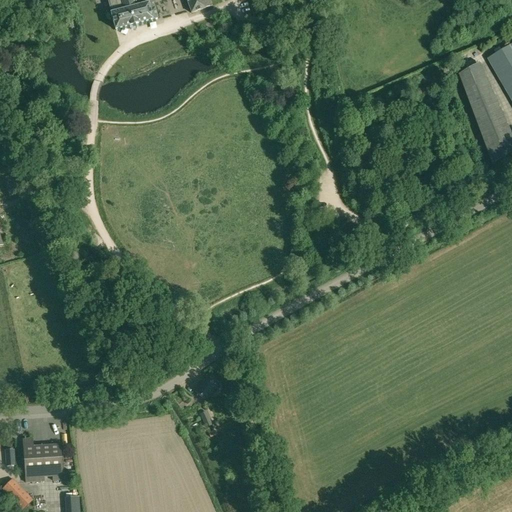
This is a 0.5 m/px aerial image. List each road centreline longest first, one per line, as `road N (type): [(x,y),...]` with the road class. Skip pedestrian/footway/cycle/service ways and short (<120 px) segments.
road 1 (unclassified): [(0,413),(127,403),(168,389),(271,320),(511,189)]
road 2 (track): [(226,347),(271,511)]
